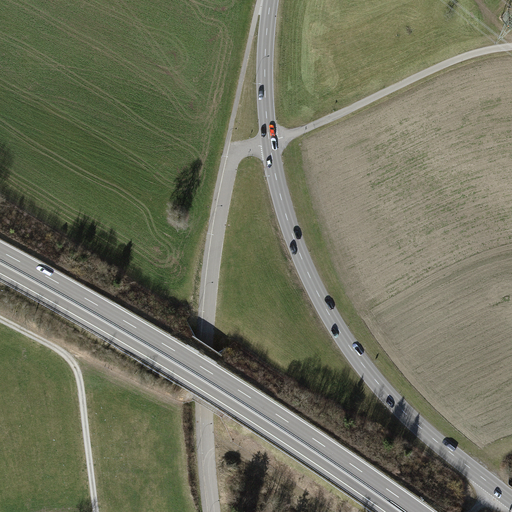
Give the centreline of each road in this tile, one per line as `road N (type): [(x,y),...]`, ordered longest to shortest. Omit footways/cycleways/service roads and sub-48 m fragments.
road 1 (trunk): [(419,511),(230,384),(0,250)]
road 2 (trunk): [(0,269),(256,419),(391,511)]
road 3 (secondary): [(267,143),(297,249),(325,312),(413,422),(511,501)]
road 4 (unclassified): [(211,511),(207,343),(220,218),(232,160),(240,149),(267,143)]
road 5 (unclassified): [(267,143),(457,57),(511,45)]
road 6 (track): [(0,317),(61,350),(73,366),(93,511)]
road 7 (secondary): [(269,0),(267,143)]
